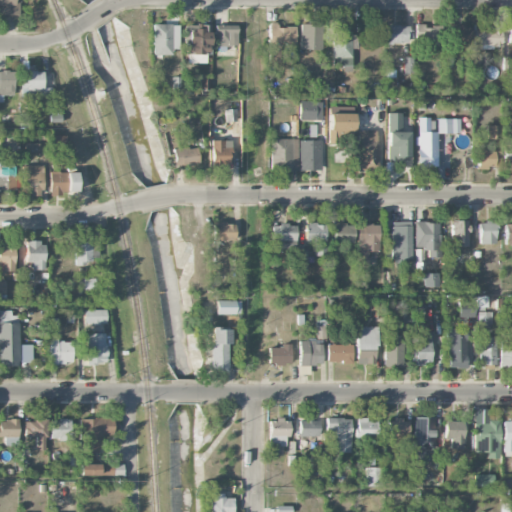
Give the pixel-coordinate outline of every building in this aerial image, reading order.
[(0,0),(0,16),(19,16),(18,0),(0,0)] [(280,62),(280,46),(295,47),(295,27),(277,27),(277,23),(268,23),(268,61),(280,62)] [(299,50),(322,50),(322,24),(300,24),(299,50)] [(481,24),(474,25),(475,49),(501,48),(500,29),(482,30),(481,24)] [(178,25),(152,25),(152,55),(170,55),(170,49),(178,49),(178,25)] [(210,26),(185,25),(184,54),(210,55),(210,26)] [(215,47),(237,47),(237,25),(214,26),(215,47)] [(386,44),(407,43),(407,25),(386,26),(386,44)] [(416,44),(437,44),(437,25),(415,26),(416,44)] [(469,49),(470,27),(447,26),(446,48),(469,49)] [(351,32),(332,32),(333,66),(343,66),(343,72),(352,72),(351,32)] [(413,57),(403,57),(403,73),(414,72),(413,57)] [(0,102),(3,102),(2,96),(14,96),(13,71),(0,71),(0,102)] [(321,121),(321,102),(299,101),(298,120),(321,121)] [(353,114),(329,113),(328,140),(353,140),(353,114)] [(408,132),(401,132),(401,113),(387,113),(386,161),(408,161),(408,132)] [(435,119),(417,119),(417,167),(435,167),(435,119)] [(460,119),(436,119),(436,133),(459,134),(460,119)] [(501,126),(488,126),(488,141),(501,141),(501,126)] [(376,131),(357,131),(358,172),(377,171),(376,131)] [(297,139),(269,139),(270,171),(295,170),(295,144),(298,144),(297,139)] [(228,140),(210,141),(211,165),(229,164),(228,140)] [(321,141),(299,140),(298,170),(320,170),(321,141)] [(173,166),(198,164),(197,148),(172,149),(173,166)] [(478,169),(499,169),(499,151),(479,150),(478,169)] [(0,190),(13,190),(14,161),(0,160),(0,190)] [(23,196),(43,196),(42,163),(23,164),(23,196)] [(77,172),(49,173),(50,194),(77,193),(77,172)] [(451,247),(467,247),(467,221),(450,221),(451,247)] [(495,244),(495,221),(478,222),(479,244),(495,244)] [(391,263),(411,262),(410,222),(390,222),(391,263)] [(439,222),(413,223),(414,249),(427,248),(428,257),(440,257),(439,222)] [(213,241),(234,241),(234,223),(212,223),(213,241)] [(294,224),(271,225),(271,241),(277,241),(277,250),(295,250),(294,224)] [(304,242),(313,242),(313,256),(325,256),(325,224),(304,224),(304,242)] [(352,243),(353,224),(333,224),(333,242),(352,243)] [(379,225),(357,224),(356,266),(368,267),(369,251),(378,251),(379,225)] [(32,270),(45,270),(44,242),(26,242),(26,263),(32,263),(32,270)] [(93,242),(74,242),(75,266),(93,265),(93,242)] [(0,271),(14,272),(15,244),(0,243),(0,264),(0,271)] [(424,287),(438,287),(438,273),(417,274),(418,281),(424,281),(424,287)] [(458,317),(474,317),(473,297),(458,297),(458,317)] [(214,314),(237,314),(237,302),(214,302),(214,314)] [(106,310),(84,310),(85,325),(106,324),(106,310)] [(0,312),(0,366),(18,366),(18,312),(0,312)] [(491,312),(478,312),(477,328),(491,328),(491,312)] [(376,364),(377,327),(356,327),(356,364),(376,364)] [(210,372),(228,371),(227,328),(209,329),(210,372)] [(446,329),(447,368),(466,368),(465,335),(455,335),(455,329),(446,329)] [(105,333),(86,334),(87,364),(106,364),(105,333)] [(430,334),(414,335),(414,364),(431,364),(430,334)] [(400,335),(384,335),(383,366),(399,366),(400,335)] [(481,366),(496,366),(497,338),(481,338),(481,366)] [(49,364),(73,364),(72,341),(49,341),(49,364)] [(299,366),(320,366),(320,341),(299,341),(299,366)] [(326,345),(326,363),(351,363),(351,345),(326,345)] [(500,367),(511,367),(511,345),(500,345),(500,367)] [(290,347),(268,346),(268,364),(290,365),(290,347)] [(474,452),(485,452),(485,459),(499,458),(498,420),(487,420),(487,409),(473,409),(474,452)] [(434,418),(414,417),(413,463),(424,464),(424,450),(433,450),(434,418)] [(111,439),(112,419),(82,418),(81,452),(100,453),(100,439),(111,439)] [(352,418),(326,418),(326,439),(335,439),(335,453),(351,453),(352,418)] [(298,420),(299,439),(319,439),(318,419),(298,420)] [(511,419),(502,420),(502,450),(511,450),(511,419)] [(17,420),(0,420),(0,437),(18,437),(17,420)] [(46,421),(24,420),(24,437),(35,438),(35,451),(45,451),(46,421)] [(70,420),(50,420),(49,439),(69,439),(70,420)] [(288,420),(268,420),(268,445),(288,445),(288,420)] [(357,438),(378,438),(378,420),(357,420),(357,438)] [(386,420),(385,438),(409,439),(409,421),(386,420)] [(443,439),(451,439),(450,446),(462,447),(463,422),(444,421),(443,439)] [(79,476),(112,475),(112,464),(79,465),(79,476)] [(383,487),(383,468),(367,467),(366,487),(383,487)] [(474,486),(493,486),(493,474),(473,475),(474,486)] [(511,476),(502,476),(502,488),(511,488),(511,476)] [(232,511),(232,499),(222,499),(221,494),(209,494),(209,511),(232,511)] [(511,511),(511,503),(502,503),(502,511),(511,511)]
